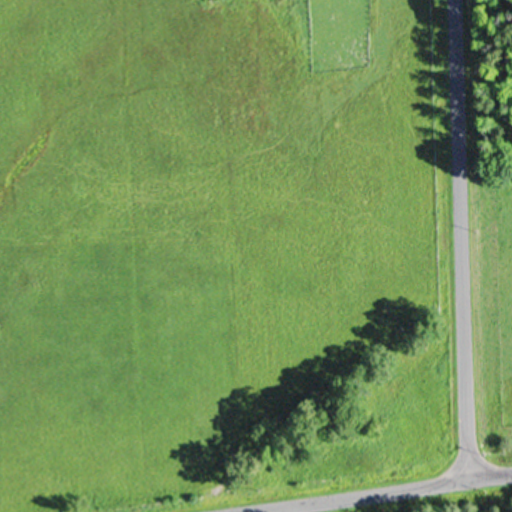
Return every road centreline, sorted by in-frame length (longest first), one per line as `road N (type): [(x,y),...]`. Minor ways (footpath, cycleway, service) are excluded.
road 1 (residential): [(471,479),(457,0)]
road 2 (residential): [(511,473),(253,511)]
